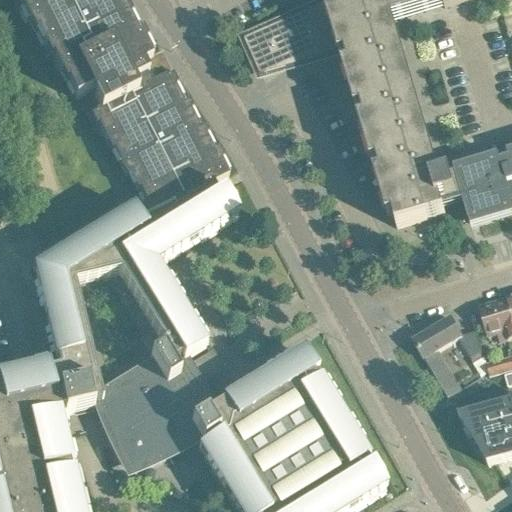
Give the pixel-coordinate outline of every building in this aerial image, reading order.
[(88,511),(85,497),(78,499),(73,476),(70,476),(69,469),(71,469),(58,417),(58,416),(64,414),(65,418),(74,416),(74,415),(82,413),(81,407),(91,405),(93,411),(94,411),(93,407),(101,405),(106,419),(111,432),(117,446),(124,458),(130,471),(144,465),(158,459),(172,452),(185,445),(198,437),(203,445),(217,436),(220,439),(199,452),(235,511),(350,511),(385,491),(372,469),(369,470),(366,465),(368,464),(319,384),(317,385),(301,360),(285,370),(283,368),(223,405),(223,406),(218,410),(201,381),(218,371),(211,359),(193,370),(188,361),(205,351),(155,268),(238,217),(224,195),(217,200),(210,189),(228,180),(220,164),(218,165),(205,139),(202,141),(190,115),(187,116),(174,90),(172,92),(166,80),(150,88),(145,79),(148,77),(144,68),(152,64),(144,48),(141,49),(128,23),(126,24),(113,0),(110,0),(12,0),(15,4),(20,1),(25,11),(22,12),(30,28),(35,26),(40,35),(38,37),(46,53),(51,50),(56,60),(53,61),(61,77),(66,75),(71,84),(68,86),(76,102),(86,97),(101,127),(99,128),(106,144),(112,142),(117,151),(114,153),(122,169),(127,166),(132,176),(129,177),(137,193),(140,192),(146,205),(137,210),(143,222),(140,223),(134,213),(35,273),(34,273),(35,274),(59,373),(50,375),(49,375),(0,386),(0,511),(88,511)] [(436,182),(389,24),(381,0),(335,0),(245,41),(261,76),(344,51),(397,230),(446,216),(444,210),(463,203),(455,176),(436,182)] [(431,0),(433,4),(442,1),(445,10),(477,0),(431,0)] [(511,165),(510,160),(509,160),(500,163),(498,157),(454,170),(456,176),(455,176),(463,203),(470,224),(472,230),(511,217),(511,165)] [(511,332),(511,315),(508,301),(479,310),(485,329),(489,340),(506,335),(511,332)] [(462,338),(451,321),(413,343),(424,362),(425,362),(448,401),(460,394),(437,355),(460,341),(474,366),(485,360),(483,353),(477,334),(462,338)] [(511,369),(511,359),(487,366),(489,375),(511,369)] [(485,360),(474,366),(482,380),(489,375),(487,366),(485,360)] [(511,369),(489,375),(490,379),(511,373),(511,369)] [(511,404),(459,419),(468,434),(473,431),(479,441),(474,444),(475,445),(480,442),(486,452),(481,455),(489,468),(497,466),(511,461),(511,404)]
